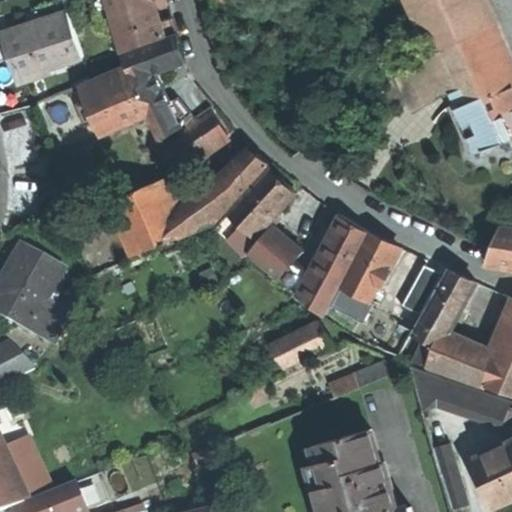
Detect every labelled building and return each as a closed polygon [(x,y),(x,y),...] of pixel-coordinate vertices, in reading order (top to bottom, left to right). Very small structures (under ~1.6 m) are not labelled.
[(103,0),(99,0),(91,3),(96,21),(108,17),(103,0)] [(109,0),(103,0),(108,17),(118,53),(123,52),(114,16),(109,0)] [(127,0),(109,0),(114,16),(130,12),(127,0)] [(127,0),(130,12),(156,6),(170,3),(169,0),(127,0)] [(296,0),(303,11),(315,34),(331,25),(359,9),(357,5),(363,2),(361,0),(296,0)] [(478,0),(414,0),(438,55),(490,26),(478,0)] [(130,12),(114,16),(123,52),(166,37),(162,22),(156,6),(130,12)] [(222,8),(208,12),(212,30),(225,25),(222,8)] [(359,9),(331,25),(351,66),(367,98),(393,80),(359,9)] [(303,11),(273,29),(286,52),(315,34),(303,11)] [(31,25),(5,34),(12,58),(20,83),(52,74),(51,69),(85,58),(73,17),(33,29),(31,25)] [(174,19),(162,22),(166,37),(178,33),(174,19)] [(286,52),(250,74),(231,85),(248,108),(270,131),(296,115),(289,103),(351,66),(331,25),(315,34),(286,52)] [(490,26),(438,55),(453,91),(471,132),(479,152),(499,146),(510,142),(511,141),(511,74),(505,58),(490,26)] [(179,35),(125,54),(135,80),(157,72),(185,62),(182,49),(179,35)] [(453,91),(438,55),(405,74),(403,89),(413,113),(453,91)] [(240,59),(225,68),(231,85),(250,74),(240,59)] [(128,66),(124,68),(146,118),(146,119),(151,117),(142,96),(128,66)] [(146,118),(124,68),(82,85),(103,138),(146,118)] [(157,72),(135,80),(142,96),(164,86),(157,72)] [(82,85),(80,86),(101,139),(103,138),(82,85)] [(164,86),(142,96),(151,117),(162,141),(182,128),(164,86)] [(214,113),(163,146),(177,169),(215,146),(230,136),(222,124),(214,113)] [(479,152),(471,132),(462,137),(470,157),(479,152)] [(479,152),(470,157),(474,165),(503,154),(499,146),(479,152)] [(185,212),(173,221),(180,238),(213,226),(214,227),(271,166),(258,154),(251,157),(228,182),(185,212)] [(285,182),(271,169),(243,200),(269,225),(298,194),(285,182)] [(170,177),(156,182),(173,221),(185,212),(170,177)] [(156,182),(109,203),(133,256),(180,238),(173,221),(156,182)] [(269,225),(243,200),(230,213),(256,239),(269,225)] [(318,262),(300,296),(325,316),(341,287),(370,233),(342,217),(330,239),(318,262)] [(318,262),(275,227),(251,253),(300,296),(318,262)] [(511,231),(502,231),(487,264),(511,269),(511,231)] [(372,235),(370,233),(341,287),(343,289),(357,262),(372,235)] [(386,241),(372,235),(357,262),(343,289),(370,303),(399,248),(386,241)] [(65,265),(28,245),(18,265),(8,285),(3,283),(0,288),(0,311),(60,342),(75,312),(49,298),(65,265)] [(448,270),(432,262),(385,350),(400,356),(448,270)] [(449,271),(448,270),(400,356),(402,357),(449,271)] [(464,277),(451,271),(415,335),(426,341),(432,329),(449,336),(478,284),(464,277)] [(511,327),(511,299),(510,298),(493,336),(506,341),(511,327)] [(320,322),(274,344),(285,368),(332,345),(320,322)] [(511,327),(506,341),(485,386),(511,395),(511,327)] [(476,347),(449,336),(432,329),(426,341),(416,362),(483,385),(495,358),(485,352),(476,347)] [(20,337),(0,348),(0,386),(36,370),(20,337)] [(390,361),(328,387),(332,399),(395,373),(390,361)] [(446,380),(411,367),(422,410),(437,405),(446,380)] [(459,383),(446,380),(437,405),(449,410),(459,383)] [(259,383),(245,390),(250,400),(264,394),(259,383)] [(471,388),(459,383),(449,410),(462,414),(471,388)] [(484,392),(471,388),(462,414),(475,419),(484,392)] [(497,397),(484,392),(475,419),(488,423),(497,397)] [(510,402),(497,397),(488,423),(501,428),(510,402)] [(23,423),(0,434),(0,447),(26,503),(55,492),(23,423)] [(314,446),(332,511),(412,511),(411,507),(394,511),(389,492),(384,493),(381,481),(386,479),(372,430),(314,446)] [(511,441),(476,458),(492,510),(511,500),(511,441)] [(452,444),(433,449),(440,475),(459,469),(452,444)] [(0,511),(2,511),(11,509),(26,503),(0,447),(0,511)] [(459,469),(440,475),(443,484),(462,478),(459,469)] [(462,478),(443,484),(451,511),(470,505),(462,478)] [(89,511),(79,483),(12,511),(89,511)]
